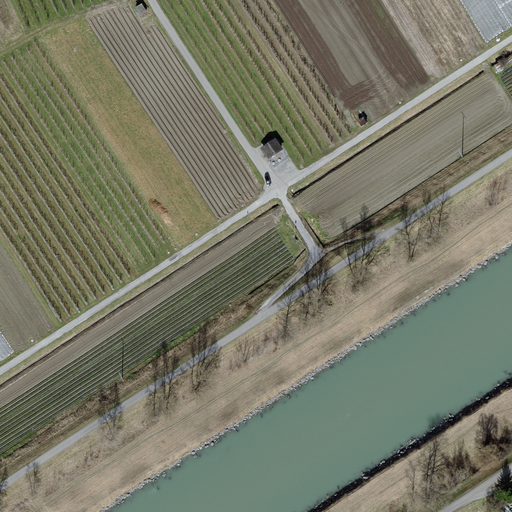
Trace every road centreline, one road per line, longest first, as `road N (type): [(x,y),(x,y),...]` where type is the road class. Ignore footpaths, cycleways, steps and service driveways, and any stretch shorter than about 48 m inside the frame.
road 1 (track): [(0,487),(511,152)]
road 2 (track): [(0,372),(277,190)]
road 3 (track): [(277,190),(511,38)]
road 4 (residential): [(150,0),(277,190)]
road 5 (track): [(277,190),(312,259),(254,320)]
